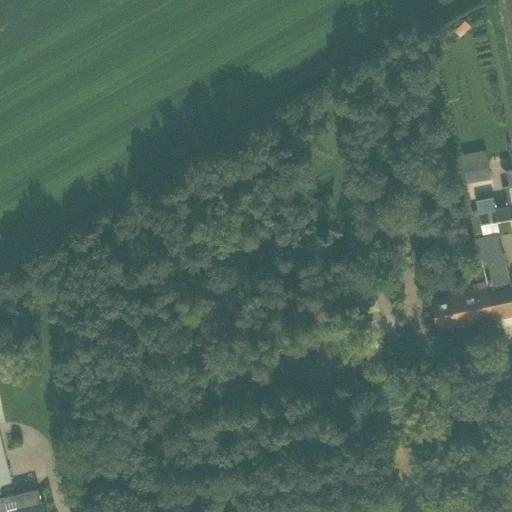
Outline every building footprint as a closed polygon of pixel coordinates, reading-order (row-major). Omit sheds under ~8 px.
[(485,150),(461,151),(463,178),(487,177),(485,150)] [(475,237),(487,235),(498,233),(501,233),(497,214),(496,205),(470,210),(475,237)] [(466,212),(431,216),(434,243),(469,239),(466,212)] [(493,288),(491,289),(496,318),(511,314),(511,289),(504,253),(486,257),(493,288)] [(468,289),(464,290),(432,296),(438,330),(496,318),(491,289),(488,289),(486,280),(467,285),(468,289)] [(381,318),(363,320),(368,355),(385,353),(381,318)] [(0,481),(12,479),(0,427),(0,481)] [(44,511),(39,486),(16,492),(0,496),(0,511),(44,511)]
